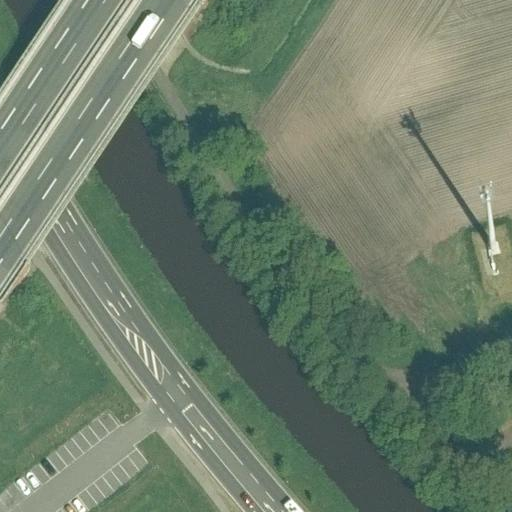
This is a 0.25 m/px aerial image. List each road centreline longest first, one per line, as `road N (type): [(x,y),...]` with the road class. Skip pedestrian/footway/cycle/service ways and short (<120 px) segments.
road 1 (primary): [(0,112),(99,286),(273,511)]
road 2 (unclassified): [(104,0),(184,152),(369,382)]
road 3 (motorway): [(0,249),(166,0)]
road 4 (motorway): [(109,0),(0,165)]
road 5 (unclassified): [(369,382),(487,511)]
road 6 (unclassified): [(369,382),(511,342)]
